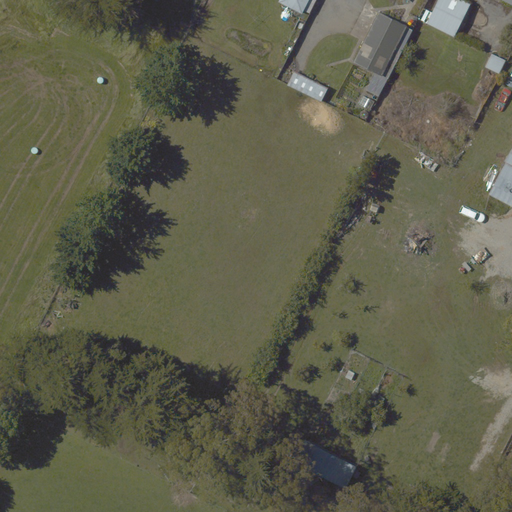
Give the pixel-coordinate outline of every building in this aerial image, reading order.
[(318,0),(284,0),(312,14),(318,0)] [(433,0),(424,16),(452,34),(472,2),(468,0),(433,0)] [(407,21),(377,7),(362,37),(371,41),(364,54),(386,65),(407,21)] [(329,87),(292,67),(284,83),(321,103),(329,87)] [(511,138),(482,188),(511,205),(511,202),(511,138)] [(347,458),(305,438),(293,463),(334,483),(347,458)]
